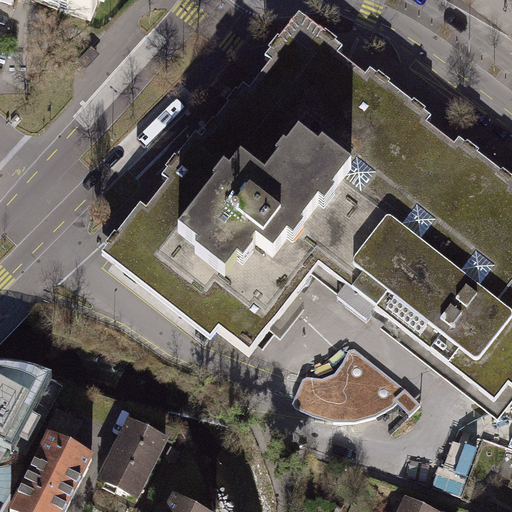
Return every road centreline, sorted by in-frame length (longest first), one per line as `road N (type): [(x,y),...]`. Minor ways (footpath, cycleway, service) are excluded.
road 1 (tertiary): [(0,280),(263,0)]
road 2 (tertiary): [(206,0),(0,228)]
road 3 (secondary): [(338,0),(401,28),(511,105)]
